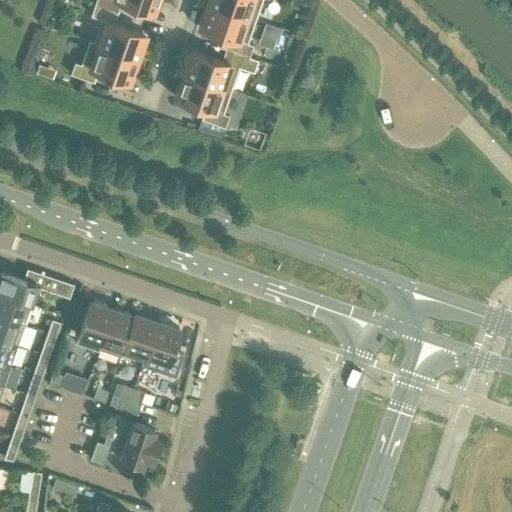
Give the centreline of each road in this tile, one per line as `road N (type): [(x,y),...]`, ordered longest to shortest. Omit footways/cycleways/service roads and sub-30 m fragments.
road 1 (secondary): [(414,289),(0,145)]
road 2 (residential): [(180,511),(226,318),(0,240)]
road 3 (secondary): [(0,193),(370,323)]
road 4 (secondary): [(370,323),(303,511)]
road 5 (secondary): [(368,511),(426,342)]
road 6 (residential): [(332,0),(460,118)]
